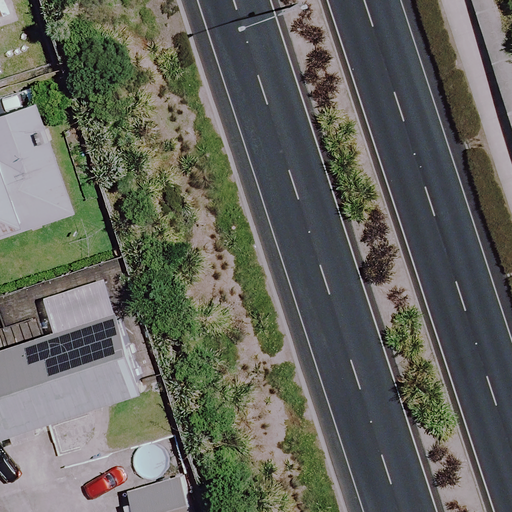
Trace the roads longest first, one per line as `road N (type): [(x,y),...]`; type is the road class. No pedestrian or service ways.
road 1 (primary): [(401,511),(234,0)]
road 2 (primary): [(376,0),(511,415)]
